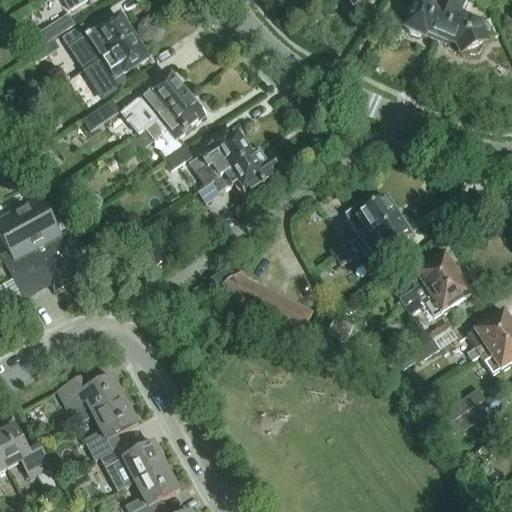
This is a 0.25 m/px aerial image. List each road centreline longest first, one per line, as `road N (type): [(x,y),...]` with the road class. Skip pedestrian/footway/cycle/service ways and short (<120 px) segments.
road 1 (residential): [(228,511),(142,358),(122,340),(76,339),(0,380)]
road 2 (residential): [(507,161),(317,86),(273,57),(227,0)]
